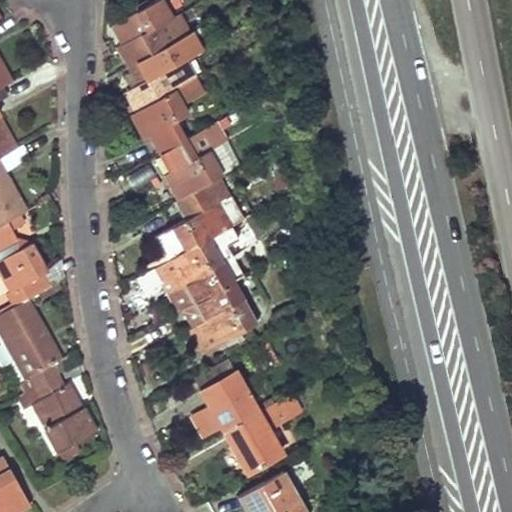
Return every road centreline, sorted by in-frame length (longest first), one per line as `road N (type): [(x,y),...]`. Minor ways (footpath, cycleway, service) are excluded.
road 1 (primary): [(353,0),(470,511)]
road 2 (residential): [(144,511),(138,458),(101,356),(81,249),(74,0)]
road 3 (primary): [(511,479),(395,0)]
